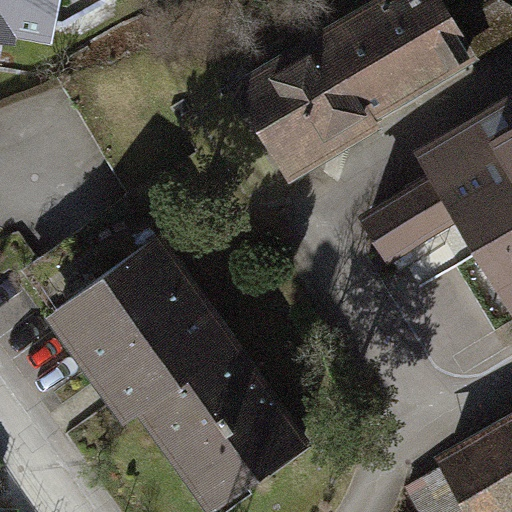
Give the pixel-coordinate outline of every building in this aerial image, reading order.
[(61,0),(0,0),(0,25),(55,34),(61,0)] [(453,0),(353,0),(222,73),(295,174),(498,67),(453,0)] [(511,92),(361,189),(397,255),(475,217),(511,279),(511,92)] [(141,216),(38,293),(203,511),(211,511),(309,438),(141,216)] [(511,511),(511,409),(439,449),(476,511),(511,511)]
